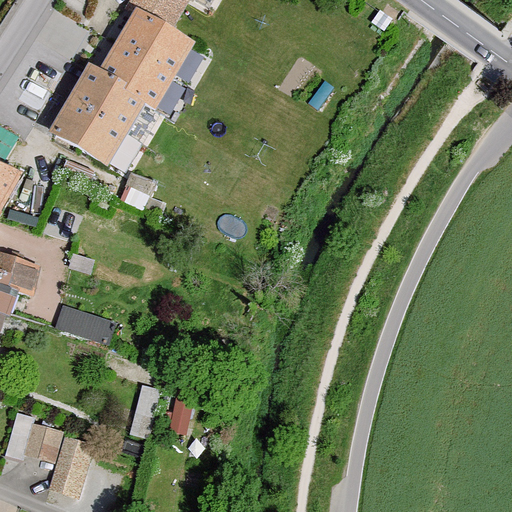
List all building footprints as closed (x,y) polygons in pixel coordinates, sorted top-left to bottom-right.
[(187,0),(138,0),(131,12),(141,18),(168,33),(187,0)] [(189,46),(168,33),(141,18),(123,49),(171,77),(189,46)] [(152,109),(171,77),(123,49),(105,80),(142,102),(152,109)] [(142,102),(105,80),(94,74),(75,106),(123,134),(142,102)] [(123,134),(75,106),(57,137),(105,165),(123,134)] [(0,206),(17,175),(0,169),(0,206)] [(0,255),(0,294),(9,298),(11,292),(29,297),(38,269),(0,255)] [(74,255),(70,269),(91,275),(95,262),(74,255)] [(0,316),(2,317),(9,298),(0,294),(0,316)] [(57,329),(109,347),(117,324),(64,307),(57,329)] [(187,433),(194,397),(185,395),(187,391),(181,390),(172,430),(187,433)] [(161,401),(143,398),(135,431),(153,435),(161,401)] [(54,462),(61,434),(33,427),(25,455),(54,462)] [(93,449),(67,441),(60,465),(50,502),(77,510),(90,460),(93,449)]
